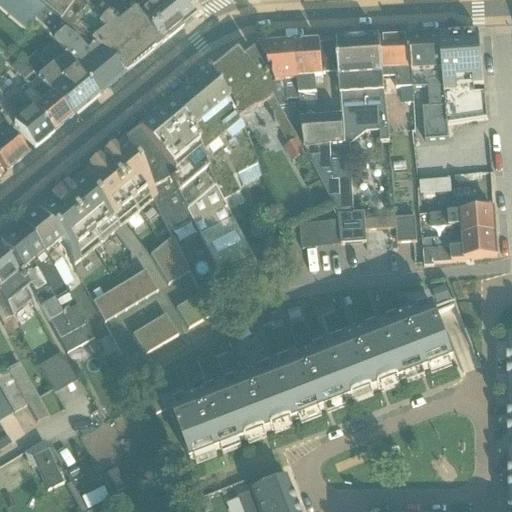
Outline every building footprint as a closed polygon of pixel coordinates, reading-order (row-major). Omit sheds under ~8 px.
[(155,52),(189,23),(184,17),(160,0),(151,0),(128,19),(155,52)] [(155,52),(128,19),(112,32),(138,65),(155,52)] [(118,81),(138,65),(112,32),(92,48),(118,81)] [(476,35),(432,39),(436,75),(437,92),(481,88),(476,35)] [(404,41),(407,77),(436,75),(432,39),(404,41)] [(404,41),(375,43),(378,80),(407,77),(404,41)] [(357,81),(378,80),(375,43),(354,45),(357,81)] [(335,83),(357,81),(354,45),(332,47),(335,83)] [(335,83),(332,47),(316,48),(319,85),(335,83)] [(118,81),(92,48),(65,70),(91,103),(118,81)] [(292,87),(319,85),(316,48),(289,50),(292,87)] [(292,87),(289,50),(254,53),(257,75),(263,89),(292,87)] [(200,78),(223,107),(254,82),(230,53),(200,78)] [(78,113),(91,103),(65,70),(53,80),(78,113)] [(200,78),(180,94),(204,123),(223,107),(200,78)] [(78,113),(53,80),(37,93),(63,125),(78,113)] [(46,138),(63,125),(37,93),(20,106),(46,138)] [(161,110),(184,139),(204,123),(180,94),(161,110)] [(46,138),(20,106),(3,120),(29,152),(46,138)] [(161,110),(128,137),(152,166),(184,139),(161,110)] [(320,150),(340,150),(339,123),(319,124),(320,150)] [(320,150),(319,124),(298,124),(299,151),(320,150)] [(0,173),(2,176),(24,156),(0,129),(0,173)] [(284,134),(268,138),(273,157),(288,153),(284,134)] [(112,150),(135,179),(152,166),(128,137),(112,150)] [(112,150),(92,167),(115,196),(135,179),(112,150)] [(70,184),(94,213),(115,196),(92,167),(70,184)] [(429,199),(464,198),(464,183),(429,184),(429,199)] [(70,184),(49,202),(73,230),(94,213),(70,184)] [(29,218),(53,247),(73,230),(49,202),(29,218)] [(457,214),(458,241),(494,239),(492,212),(457,214)] [(29,218),(12,232),(36,260),(53,247),(29,218)] [(0,241),(0,265),(12,280),(36,260),(12,232),(0,241)] [(460,266),(495,264),(494,239),(458,241),(460,266)] [(161,250),(180,292),(201,283),(183,241),(161,250)] [(0,265),(0,289),(12,280),(0,265)] [(106,302),(117,327),(170,304),(158,279),(106,302)] [(206,306),(191,311),(200,336),(215,331),(206,306)] [(429,313),(402,323),(421,373),(448,363),(429,313)] [(402,323),(376,334),(395,384),(421,373),(402,323)] [(146,338),(156,362),(191,347),(180,324),(146,338)] [(376,334),(349,344),(368,394),(395,384),(376,334)] [(349,344),(323,354),(342,404),(368,394),(349,344)] [(323,354),(296,364),(315,414),(342,404),(323,354)] [(73,411),(94,402),(73,357),(52,367),(73,411)] [(296,364),(269,375),(289,425),(315,414),(296,364)] [(32,366),(0,381),(0,412),(7,426),(37,411),(46,428),(60,421),(32,366)] [(269,375),(243,385),(262,435),(289,425),(269,375)] [(243,385),(216,395),(236,445),(262,435),(243,385)] [(216,395),(190,405),(209,455),(236,445),(216,395)] [(190,405),(163,416),(183,466),(209,455),(190,405)] [(64,452),(44,457),(53,494),(73,490),(64,452)] [(15,483),(46,475),(41,457),(11,465),(15,483)] [(236,502),(239,511),(287,511),(293,510),(283,484),(236,502)]
